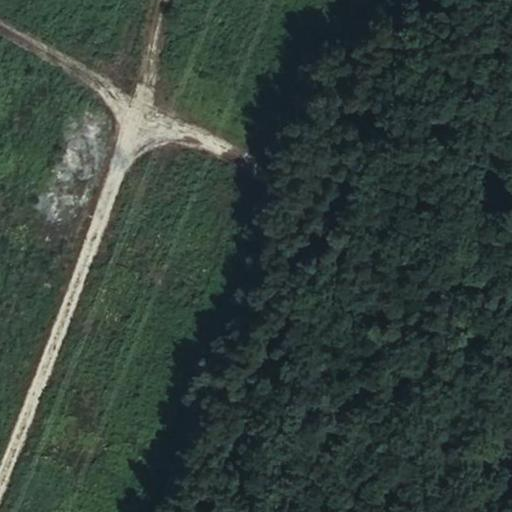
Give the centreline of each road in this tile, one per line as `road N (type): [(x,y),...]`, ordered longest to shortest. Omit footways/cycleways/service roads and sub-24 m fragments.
road 1 (track): [(139,114),(230,142),(279,183),(346,286),(511,494)]
road 2 (track): [(0,495),(139,114)]
road 3 (track): [(139,114),(0,18)]
